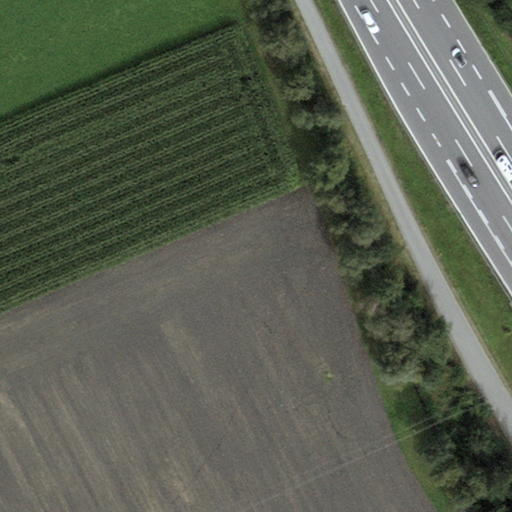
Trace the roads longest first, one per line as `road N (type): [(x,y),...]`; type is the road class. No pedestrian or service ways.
road 1 (track): [(300,0),(511,392)]
road 2 (trunk): [(373,0),(511,232)]
road 3 (trunk): [(511,152),(420,0)]
